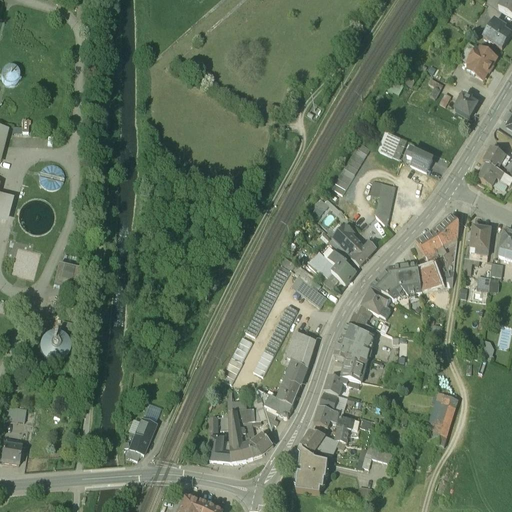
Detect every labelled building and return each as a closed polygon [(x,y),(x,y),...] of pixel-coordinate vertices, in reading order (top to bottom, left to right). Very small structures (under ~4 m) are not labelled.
[(511,0),(507,0),(502,9),(500,7),(498,10),(511,18),(511,0)] [(506,29),(495,22),(483,40),(487,42),(489,40),(495,44),(494,46),(502,52),(511,36),(504,32),(506,29)] [(480,53),(469,45),(462,57),(474,64),(480,53)] [(474,64),(469,72),(483,81),(495,62),(480,53),(474,64)] [(443,88),(432,81),(429,86),(435,90),(440,93),(443,88)] [(435,90),(430,99),(435,101),(440,93),(435,90)] [(473,101),(464,96),(455,113),(470,121),(478,107),(472,103),(473,101)] [(14,129),(14,134),(30,135),(31,121),(23,121),(23,129),(14,129)] [(407,145),(386,136),(379,156),(392,162),(398,164),(407,145)] [(333,194),(342,200),(369,154),(360,148),(333,194)] [(498,155),(491,151),(483,165),(487,168),(498,174),(501,168),(506,160),(502,157),(503,155),(499,152),(498,155)] [(432,164),(410,154),(407,162),(413,164),(410,169),(427,177),(432,164)] [(506,160),(501,168),(505,171),(510,162),(506,159),(506,160)] [(511,162),(510,162),(505,171),(501,168),(498,174),(508,180),(511,173),(511,162)] [(498,174),(487,168),(478,183),(492,190),(496,183),(507,189),(511,182),(508,180),(498,174)] [(383,188),(375,186),(371,198),(380,200),(382,189),(383,189),(383,188)] [(380,200),(376,220),(385,230),(394,191),(393,191),(384,189),(383,189),(382,189),(380,200)] [(13,201),(0,197),(0,223),(7,226),(13,201)] [(322,203),(315,213),(322,218),(329,209),(322,203)] [(452,217),(433,234),(443,250),(457,240),(459,226),(452,217)] [(490,231),(473,229),(472,235),(471,240),(472,240),(470,250),(488,252),(490,231)] [(346,230),(333,243),(340,250),(350,240),(353,237),(346,230)] [(511,235),(510,234),(505,233),(504,234),(503,234),(502,236),(502,237),(502,238),(503,240),(500,251),(507,253),(511,254),(511,235)] [(433,234),(416,244),(429,264),(439,258),(436,254),(443,250),(433,234)] [(371,259),(350,240),(340,250),(345,254),(350,261),(352,265),(360,272),(371,259)] [(457,240),(443,250),(444,252),(444,258),(446,263),(445,271),(447,276),(454,273),(457,249),(457,240)] [(340,250),(333,243),(329,247),(337,254),(335,257),(346,266),(350,261),(345,254),(340,250)] [(41,255),(17,249),(10,277),(33,283),(41,255)] [(488,252),(470,250),(469,261),(486,263),(488,252)] [(507,253),(500,251),(499,259),(506,260),(507,253)] [(325,261),(328,264),(334,257),(331,254),(325,261)] [(325,261),(320,257),(309,268),(316,275),(318,272),(328,281),(332,277),(336,272),(328,264),(325,261)] [(335,257),(334,257),(328,264),(337,271),(336,272),(332,277),(339,284),(346,291),(356,277),(346,270),(348,268),(346,266),(335,257)] [(493,275),(502,277),(505,267),(495,265),(493,275)] [(83,273),(58,266),(52,287),(78,293),(83,273)] [(389,273),(371,293),(391,303),(394,304),(405,297),(408,299),(422,296),(422,295),(420,284),(419,274),(418,274),(417,268),(389,273)] [(296,269),(291,275),(295,278),(300,272),(296,269)] [(434,269),(419,274),(420,284),(422,295),(442,288),(434,269)] [(281,271),(247,336),(255,340),(289,275),(281,271)] [(313,282),(300,272),(295,278),(298,280),(309,288),(313,282)] [(447,276),(445,276),(447,285),(446,285),(447,289),(452,288),(454,273),(447,276)] [(332,277),(328,281),(324,286),(332,293),(339,284),(332,277)] [(490,279),(478,278),(476,290),(489,292),(490,279)] [(309,288),(298,280),(291,290),(320,312),(327,302),(309,288)] [(391,303),(371,293),(362,311),(371,315),(380,320),(382,315),(388,318),(390,313),(387,312),(391,303)] [(289,308),(264,355),(273,360),(298,313),(289,308)] [(362,311),(358,318),(355,316),(349,330),(351,331),(369,339),(370,336),(371,334),(373,330),(365,327),(371,315),(362,311)] [(369,339),(351,331),(349,330),(348,330),(342,344),(351,347),(346,364),(366,369),(370,354),(369,353),(373,341),(372,340),(369,339)] [(316,345),(297,335),(288,362),(292,364),(308,372),(316,345)] [(68,356),(69,350),(68,345),(65,340),(60,337),(54,336),(49,337),(44,340),(41,345),(40,351),(41,356),(44,361),(49,364),(55,365),(60,364),(65,361),(68,356)] [(232,362),(242,367),(253,346),(243,341),(232,362)] [(342,344),(341,344),(335,361),(346,364),(351,347),(342,344)] [(273,360),(264,355),(253,375),(262,379),(273,360)] [(231,388),(242,367),(232,362),(221,383),(231,388)] [(292,364),(277,402),(293,410),(301,390),(308,372),(292,364)] [(366,369),(346,364),(341,382),(360,386),(361,386),(366,369)] [(341,383),(329,380),(324,395),(338,400),(342,387),(346,389),(347,383),(341,382),(341,383)] [(360,386),(347,383),(346,389),(359,392),(360,386)] [(232,401),(232,395),(229,395),(229,393),(219,390),(217,399),(228,401),(232,401)] [(270,399),(256,392),(257,399),(258,406),(262,405),(264,411),(265,410),(270,399)] [(439,396),(434,416),(430,426),(424,444),(444,450),(458,403),(439,396)] [(337,402),(323,398),(319,411),(339,417),(339,418),(340,419),(344,419),(346,409),(345,409),(346,406),(340,405),(341,400),(338,400),(337,402)] [(258,406),(257,399),(254,399),(255,407),(256,425),(268,422),(264,411),(262,405),(258,406)] [(277,402),(270,399),(265,410),(278,417),(278,416),(283,418),(283,420),(283,421),(284,421),(285,422),(286,422),(287,422),(288,422),(288,421),(293,410),(277,402)] [(348,402),(347,402),(346,406),(345,409),(346,409),(353,411),(353,409),(357,410),(359,404),(348,402)] [(26,413),(4,409),(2,422),(24,425),(26,413)] [(339,417),(319,411),(314,427),(328,432),(330,425),(336,427),(339,418),(339,417)] [(245,414),(237,414),(237,416),(232,417),(228,417),(229,420),(228,420),(229,430),(229,434),(231,458),(232,467),(244,465),(252,462),(250,446),(251,446),(250,439),(252,439),(253,439),(254,438),(251,425),(255,424),(254,418),(254,413),(246,413),(245,413),(245,414)] [(153,424),(143,420),(141,423),(140,427),(137,434),(135,439),(149,444),(155,429),(152,427),(153,424)] [(218,420),(208,420),(208,435),(218,436),(218,420)] [(354,425),(340,421),(337,434),(334,433),(333,436),(337,436),(336,443),(338,444),(346,445),(348,439),(358,442),(360,431),(362,424),(355,422),(354,425)] [(140,427),(134,425),(131,431),(137,434),(140,427)] [(332,442),(310,434),(301,448),(313,457),(316,453),(331,460),(338,444),(336,443),(332,442)] [(251,446),(250,446),(252,462),(262,459),(273,449),(263,437),(251,446)] [(149,444),(135,439),(126,461),(136,465),(139,458),(143,459),(149,444)] [(223,441),(211,440),(209,465),(210,465),(211,464),(221,465),(222,465),(222,466),(232,467),(231,458),(222,457),(223,441)] [(13,444),(5,442),(4,447),(1,466),(18,469),(21,450),(12,449),(13,444)] [(370,449),(366,460),(363,471),(369,472),(372,462),(371,462),(374,450),(370,449)] [(397,455),(374,450),(371,462),(372,462),(394,467),(397,455)] [(316,463),(302,452),(301,454),(296,495),(320,498),(321,492),(322,482),(326,482),(328,465),(316,463)] [(372,492),(359,490),(358,502),(370,504),(372,492)] [(214,511),(208,509),(185,500),(179,511),(214,511)]
